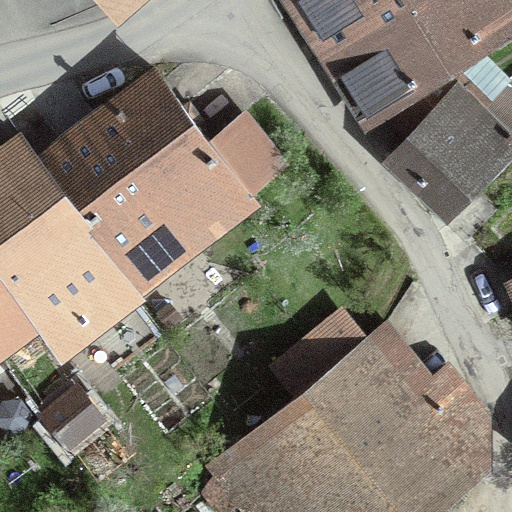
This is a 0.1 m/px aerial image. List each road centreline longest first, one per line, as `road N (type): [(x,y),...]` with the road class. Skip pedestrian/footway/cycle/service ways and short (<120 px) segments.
road 1 (residential): [(487,511),(496,442),(491,380),(438,283),(393,207),(205,0)]
road 2 (unclassified): [(0,75),(100,53),(182,0)]
